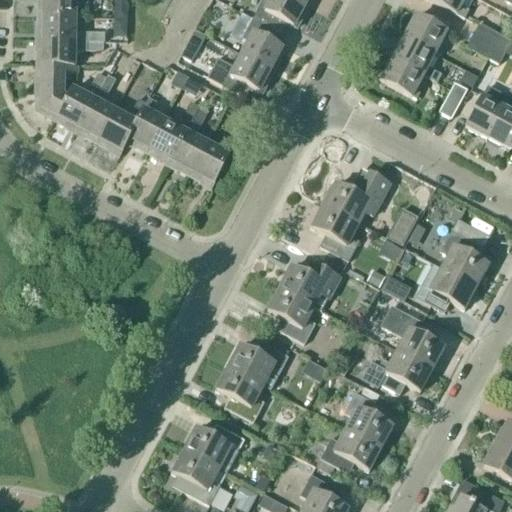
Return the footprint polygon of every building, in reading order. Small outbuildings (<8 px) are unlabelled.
[(97,0),(38,0),(38,20),(74,21),(74,7),(86,7),(86,10),(97,10),(97,0)] [(113,0),(113,36),(127,37),(127,0),(113,0)] [(295,32),(307,10),(288,0),(271,0),(268,6),(262,2),(252,22),(279,37),(285,26),(295,32)] [(288,0),(307,10),(312,0),(288,0)] [(459,9),(463,0),(425,0),(424,2),(454,18),(455,17),(464,22),(468,13),(459,9)] [(74,36),(74,21),(38,20),(38,44),(86,45),(102,46),(104,46),(104,34),(92,34),(92,36),(74,36)] [(433,58),(438,61),(441,54),(436,52),(445,36),(415,20),(403,42),(433,58)] [(273,48),(279,37),(252,22),(241,42),(247,46),(241,58),(272,75),(284,53),(273,48)] [(494,50),(500,38),(478,26),(472,39),(494,50)] [(500,38),(494,50),(487,62),(497,68),(511,44),(500,38)] [(487,62),(494,50),(472,39),(465,51),(487,62)] [(427,70),(433,58),(403,42),(392,63),(422,79),(436,87),(440,78),(427,70)] [(102,54),(102,46),(86,45),(38,44),(38,68),(73,70),(73,55),(95,55),(102,54)] [(191,66),(196,58),(184,52),(180,60),(191,66)] [(260,97),(272,75),(241,58),(234,71),(228,68),(216,61),(205,82),(217,88),(244,102),(250,92),(260,97)] [(414,94),(422,79),(392,63),(380,85),(410,101),(410,100),(415,103),(419,97),(414,94)] [(73,70),(38,68),(37,114),(55,124),(66,102),(62,100),(62,77),(76,77),(76,70),(73,70)] [(460,83),(459,85),(471,92),(471,91),(477,81),(464,75),(461,82),(460,82),(460,83)] [(99,93),(105,81),(97,76),(85,99),(71,92),(66,102),(55,124),(76,135),(99,93)] [(97,146),(114,115),(101,108),(107,97),(114,83),(107,78),(105,81),(99,93),(76,135),(97,146)] [(450,94),(462,101),(466,93),(454,87),(450,94)] [(450,123),(462,101),(450,94),(438,116),(450,123)] [(503,112),(505,108),(499,104),(496,109),(481,101),(464,131),(486,143),(503,112)] [(147,156),(163,124),(150,117),(156,106),(148,102),(141,115),(126,145),(147,156)] [(137,103),(127,122),(114,115),(97,146),(119,158),(126,145),(141,115),(145,107),(137,103)] [(195,116),(196,117),(199,110),(190,106),(176,132),(163,124),(147,156),(168,167),(195,116)] [(503,112),(486,143),(508,154),(511,147),(511,117),(503,112)] [(204,121),(196,117),(195,116),(168,167),(189,179),(206,147),(193,140),(204,121)] [(206,147),(189,179),(211,190),(234,148),(225,144),(220,155),(206,147)] [(322,210),(357,229),(363,217),(371,221),(388,188),(365,176),(353,198),(334,188),(322,210)] [(350,241),(357,229),(322,210),(311,233),(324,240),(318,251),(324,254),(347,266),(358,245),(350,241)] [(455,227),(439,256),(447,261),(440,273),(475,292),(486,269),(473,262),(478,253),(481,254),(488,240),(458,224),(462,217),(453,213),(448,223),(455,227)] [(415,226),(400,218),(385,244),(401,253),(415,226)] [(415,251),(424,233),(416,228),(406,246),(415,251)] [(278,293),(312,311),(319,299),(327,303),(338,283),(315,270),(309,281),(290,271),(278,293)] [(378,291),(384,280),(372,273),(366,284),(378,291)] [(426,281),(415,302),(438,314),(444,303),(463,314),(475,292),(440,273),(434,285),(426,281)] [(306,324),(312,311),(278,293),(266,315),(285,325),(279,336),(303,349),(314,328),(306,324)] [(391,310),(380,331),(391,337),(395,339),(403,343),(401,346),(398,352),(396,356),(430,374),(442,352),(423,342),(429,331),(406,318),(391,310)] [(227,372),(261,390),(268,378),(276,382),(287,361),(264,349),(258,360),(239,350),(227,372)] [(371,365),(361,383),(377,391),(379,389),(393,397),(398,400),(404,389),(418,396),(430,374),(396,356),(389,368),(381,363),(378,369),(371,365)] [(336,376),(339,377),(343,379),(348,369),(345,367),(341,365),(336,376)] [(255,402),(261,390),(227,372),(215,394),(234,404),(228,415),(252,428),(263,407),(255,402)] [(344,435),(379,453),(391,431),(372,421),(378,410),(374,407),(378,399),(363,391),(359,399),(354,397),(343,418),(351,422),(344,435)] [(494,448),(511,457),(511,428),(506,426),(494,448)] [(183,455),(217,473),(224,461),(232,465),(243,444),(220,432),(214,443),(195,433),(183,455)] [(367,475),(379,453),(344,435),(338,447),(330,442),(319,463),(342,476),(348,465),(367,475)] [(511,457),(494,448),(482,470),(511,485),(511,457)] [(270,467),(277,453),(267,449),(261,462),(270,467)] [(211,485),(217,473),(183,455),(171,477),(190,487),(185,498),(208,510),(219,490),(211,485)] [(302,511),(343,511),(327,503),(333,492),(310,480),(299,500),(307,505),(302,511)] [(499,511),(503,506),(462,485),(454,500),(456,501),(449,511),(499,511)] [(233,511),(249,511),(257,498),(239,488),(233,500),(238,503),(233,511)] [(266,511),(270,511),(275,504),(264,498),(258,508),(266,511)]
